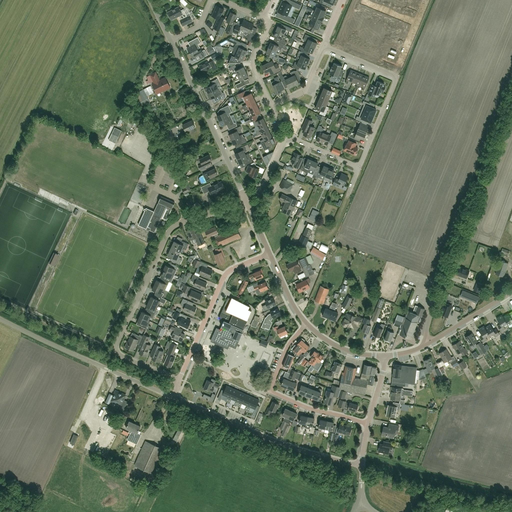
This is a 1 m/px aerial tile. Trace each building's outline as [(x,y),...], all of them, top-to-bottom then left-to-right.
[(282,1),(280,6),(290,11),(292,6),(299,9),(301,5),(289,0),(286,0),(286,3),(282,1)] [(219,30),(220,28),(224,18),(220,17),(224,9),(216,6),(212,16),(218,19),(214,28),(219,30)] [(287,16),(290,11),(280,6),(277,12),(281,13),(279,17),(293,23),(295,19),(287,16)] [(183,26),(192,22),(189,16),(187,17),(183,9),(180,11),(178,7),(168,11),(172,19),(179,16),(180,20),(183,26)] [(326,11),(317,7),(316,11),(313,10),(312,12),(315,13),(324,17),(326,11)] [(364,7),(360,16),(364,18),(362,24),(367,26),(371,16),(367,15),(370,10),(364,7)] [(231,35),(234,29),(237,23),(233,21),(236,15),(231,12),(226,22),(230,24),(228,27),(226,32),(231,35)] [(315,13),(313,16),(309,14),(309,15),(306,14),(305,16),(321,23),(323,20),(324,17),(315,13)] [(374,15),(369,25),(373,27),(375,23),(380,25),(384,15),(378,13),(377,17),(374,15)] [(384,15),(380,25),(385,27),(383,31),(387,33),(391,22),(388,21),(389,18),(384,15)] [(311,32),(313,33),(315,28),(318,29),(321,23),(305,16),(304,18),(308,20),(307,21),(311,23),(310,26),(313,27),(311,32)] [(243,36),(243,35),(245,32),(244,32),(249,22),(243,20),(240,28),(236,26),(232,33),(236,35),(236,34),(238,35),(238,33),(240,33),(240,34),(240,35),(243,36)] [(392,25),(389,35),(393,37),(396,31),(400,33),(404,24),(398,21),(396,27),(392,25)] [(255,34),(250,33),(254,25),(249,22),(244,32),(245,32),(243,35),(248,37),(247,40),(251,42),(255,34)] [(278,26),(276,31),(284,35),(286,30),(291,32),(292,29),(286,26),(284,29),(278,26)] [(287,36),(284,35),(276,31),(273,36),(280,39),(278,42),(285,45),(286,42),(284,41),(287,36)] [(366,33),(362,44),(365,45),(364,48),(369,51),(373,41),(368,39),(370,35),(366,33)] [(307,42),(306,44),(315,48),(317,43),(310,40),(311,37),(305,34),(303,40),(307,42)] [(189,53),(200,48),(198,44),(201,43),(198,37),(191,40),(194,44),(187,48),(189,53)] [(373,41),(369,51),(375,53),(376,49),(379,51),(384,40),(380,39),(378,43),(373,41)] [(235,44),(233,50),(234,51),(245,56),(247,51),(245,50),(239,47),(241,42),(235,40),(233,43),(235,44)] [(271,42),(269,47),(279,52),(282,47),(286,49),(287,46),(285,45),(278,42),(277,45),(271,42)] [(312,53),(315,48),(306,44),(305,46),(303,46),(302,47),(300,46),(299,49),(301,50),(302,48),(312,53)] [(277,57),(279,52),(269,47),(266,52),(273,55),(271,58),(277,61),(278,58),(277,57)] [(202,51),(200,48),(189,53),(190,54),(192,58),(195,57),(197,60),(207,55),(204,49),(202,51)] [(227,60),(227,63),(229,63),(230,64),(235,64),(235,63),(240,63),(241,60),(243,61),(245,56),(234,51),(232,56),(231,55),(229,60),(227,60)] [(296,59),(299,60),(308,64),(310,59),(304,56),(306,53),(299,51),(296,59)] [(211,56),(213,61),(220,57),(218,52),(211,56)] [(305,69),(308,64),(299,60),(298,63),(295,62),(293,67),(299,69),(300,67),(305,69)] [(212,67),(215,65),(213,61),(208,63),(207,62),(199,66),(202,72),(211,67),(212,67)] [(273,73),(280,70),(277,64),(274,65),(272,61),(262,66),(266,73),(272,70),(273,73)] [(329,74),(337,77),(336,80),(339,82),(342,75),(339,73),(342,66),(334,63),(333,67),(332,66),(330,70),(331,70),(329,74)] [(236,73),(238,75),(246,72),(243,67),(237,70),(235,65),(235,64),(230,64),(231,67),(229,68),(230,71),(232,70),(234,74),(236,73)] [(290,73),(292,76),(290,77),(294,86),(299,83),(296,77),(299,76),(296,70),(295,71),(290,73)] [(353,83),(357,73),(351,70),(346,80),(347,80),(345,83),(347,84),(349,81),(353,83)] [(152,84),(157,94),(170,87),(165,77),(159,80),(155,72),(150,75),(153,81),(154,83),(152,84)] [(248,77),(246,72),(238,75),(240,81),(248,77)] [(357,73),(353,83),(357,85),(356,87),(358,88),(359,85),(363,75),(357,73)] [(289,88),(294,86),(290,77),(288,78),(287,77),(286,75),(283,77),(280,78),(281,80),(283,84),(286,83),(289,87),(289,88)] [(363,75),(359,85),(363,87),(362,90),(364,91),(365,88),(369,78),(363,75)] [(274,78),(275,80),(271,82),(273,85),(277,94),(282,91),(281,90),(284,89),(278,76),(274,78)] [(206,88),(205,89),(206,91),(207,91),(208,93),(217,89),(220,88),(221,87),(217,79),(210,82),(211,85),(206,88)] [(374,97),(376,94),(379,96),(381,91),(383,92),(385,87),(383,86),(384,84),(377,81),(375,86),(372,85),(370,89),(368,95),(374,97)] [(217,89),(208,93),(210,96),(209,97),(210,100),(211,99),(217,96),(218,99),(219,101),(226,97),(223,93),(222,93),(220,88),(217,89)] [(322,93),(330,96),(332,91),(324,88),(322,93)] [(142,101),(148,98),(143,89),(138,92),(142,101)] [(246,102),(254,98),(251,93),(246,95),(244,91),(238,94),(239,98),(243,97),(246,102)] [(320,98),(328,101),(330,96),(322,93),(320,98)] [(142,108),(147,105),(146,104),(150,103),(148,98),(140,102),(142,108)] [(254,98),(246,102),(247,104),(242,106),(243,109),(256,103),(254,98)] [(318,103),(326,106),(328,101),(320,98),(318,103)] [(364,105),(361,111),(374,116),(376,112),(375,111),(376,109),(369,106),(370,104),(363,101),(362,104),(364,105)] [(250,111),(258,108),(256,103),(243,109),(244,111),(249,109),(250,111)] [(328,107),(326,106),(318,103),(315,108),(316,108),(321,110),(320,113),(325,115),(328,107)] [(217,116),(219,121),(230,116),(229,113),(231,112),(228,105),(221,108),(223,113),(217,116)] [(248,112),(250,117),(249,118),(251,122),(257,119),(256,115),(260,113),(258,108),(250,111),(248,112)] [(362,122),(363,119),(371,122),(371,120),(372,121),(374,116),(361,111),(359,117),(357,116),(356,119),(362,122)] [(230,116),(219,121),(221,126),(229,122),(230,125),(229,126),(230,129),(237,126),(235,123),(233,124),(230,116)] [(256,124),(257,126),(265,123),(263,118),(255,121),(255,122),(252,123),(253,125),(256,124)] [(310,138),(314,127),(310,126),(312,121),(306,118),(302,129),(305,130),(303,135),(310,138)] [(192,120),(182,125),(186,131),(195,127),(192,120)] [(366,134),(368,129),(367,128),(368,125),(359,121),(356,127),(359,128),(357,130),(366,134)] [(256,133),(260,131),(268,128),(265,123),(257,126),(259,129),(255,131),(256,133)] [(322,143),(325,133),(322,132),(324,129),(322,128),(322,127),(319,125),(316,131),(319,133),(316,140),(322,143)] [(229,135),(231,140),(239,136),(238,133),(241,132),(240,130),(241,129),(240,126),(234,129),(235,132),(229,135)] [(121,131),(115,127),(109,140),(115,143),(121,131)] [(261,133),(262,136),(270,133),(268,128),(260,131),(256,133),(257,135),(261,133)] [(363,139),(366,134),(357,130),(356,133),(353,133),(352,134),(350,134),(349,136),(359,141),(361,138),(363,139)] [(168,142),(175,139),(171,131),(164,134),(168,142)] [(330,139),(334,141),(337,134),(332,132),(330,135),(325,133),(322,143),(327,145),(330,139)] [(262,136),(263,139),(260,141),(261,143),(272,138),(270,133),(262,136)] [(242,135),(239,136),(231,140),(233,145),(240,142),(241,144),(247,142),(244,137),(243,137),(242,135)] [(342,146),(345,140),(339,137),(336,143),(342,146)] [(275,143),(272,138),(261,143),(264,150),(271,147),(270,145),(275,143)] [(356,143),(349,140),(347,144),(347,143),(344,150),(355,155),(355,153),(357,153),(358,150),(357,149),(358,148),(355,147),(356,143)] [(237,159),(246,155),(244,152),(247,151),(246,149),(246,148),(245,145),(239,148),(240,151),(235,154),(237,159)] [(251,159),(250,157),(249,154),(250,153),(249,153),(246,155),(237,159),(239,164),(245,162),(246,165),(252,162),(251,159)] [(295,153),(291,161),(295,163),(294,166),(299,168),(303,158),(300,157),(301,155),(295,153)] [(211,161),(209,155),(200,159),(201,163),(198,164),(201,170),(212,165),(210,161),(211,161)] [(308,172),(309,169),(313,161),(312,160),(312,159),(309,158),(308,159),(308,158),(306,163),(303,162),(300,169),(308,172)] [(314,161),(313,161),(309,169),(312,170),(311,172),(311,173),(316,175),(319,170),(316,168),(318,163),(317,163),(318,162),(317,161),(315,160),(314,160),(314,161)] [(249,175),(256,177),(260,167),(256,165),(254,162),(248,165),(248,166),(246,172),(250,173),(249,175)] [(316,175),(316,176),(321,179),(322,175),(325,176),(329,168),(324,165),(321,171),(319,170),(316,175)] [(218,174),(215,168),(203,174),(206,181),(215,177),(214,176),(218,174)] [(334,177),(331,176),(334,170),(329,168),(325,176),(324,179),(329,181),(328,183),(331,184),(334,177)] [(335,179),(332,185),(336,186),(336,185),(339,186),(340,184),(344,185),(348,176),(341,173),(338,181),(335,179)] [(290,192),(294,184),(284,179),(280,187),(290,192)] [(218,192),(225,189),(221,182),(211,187),(210,183),(201,187),(204,193),(210,191),(212,195),(214,194),(214,196),(216,196),(218,195),(219,194),(218,192)] [(190,190),(187,183),(183,185),(185,188),(182,189),(184,193),(190,190)] [(285,202),(295,207),(297,201),(288,196),(288,197),(282,194),(279,199),(285,202)] [(168,206),(162,218),(166,220),(174,202),(161,196),(157,203),(153,211),(145,229),(154,232),(165,207),(165,206),(165,205),(168,206)] [(291,215),(295,207),(285,202),(281,211),(291,215)] [(153,211),(146,207),(145,209),(144,208),(143,210),(144,210),(137,225),(145,229),(153,211)] [(298,221),(300,217),(302,218),(305,211),(300,209),(295,220),(298,221)] [(312,212),(309,218),(315,221),(318,215),(312,212)] [(233,229),(219,235),(217,232),(218,232),(215,226),(205,231),(208,237),(212,235),(214,239),(215,238),(218,246),(222,244),(223,244),(237,238),(237,239),(241,237),(236,226),(232,228),(233,229)] [(198,245),(205,243),(201,233),(197,235),(194,227),(187,230),(191,239),(193,244),(197,242),(198,245)] [(306,228),(303,235),(309,237),(312,230),(306,228)] [(304,248),(309,238),(302,235),(298,245),(304,248)] [(174,241),(171,248),(180,252),(182,248),(185,250),(188,244),(181,240),(180,243),(174,241)] [(320,250),(328,253),(330,248),(322,244),(320,250)] [(311,253),(324,260),(327,255),(315,247),(311,253)] [(179,264),(182,258),(178,256),(180,252),(171,248),(168,255),(173,257),(172,261),(179,264)] [(218,264),(225,261),(223,256),(225,256),(222,248),(216,250),(217,253),(214,254),(218,264)] [(50,264),(54,266),(59,255),(55,253),(50,264)] [(309,264),(305,257),(298,260),(302,268),(306,277),(313,274),(311,268),(310,264),(309,264)] [(199,261),(198,260),(194,259),(192,265),(198,268),(200,261),(199,261)] [(295,273),(301,270),(296,260),(286,264),(289,271),(293,270),(295,273)] [(503,276),(508,263),(499,260),(497,266),(498,267),(495,274),(503,276)] [(176,272),(178,267),(176,266),(175,269),(165,264),(163,269),(175,275),(176,272)] [(209,278),(213,270),(207,268),(207,267),(203,266),(199,273),(209,278)] [(466,278),(469,271),(459,267),(456,274),(466,278)] [(168,278),(167,281),(169,282),(171,283),(175,275),(163,269),(161,274),(168,278)] [(264,276),(262,273),(263,272),(262,269),(256,271),(256,272),(253,273),(249,275),(250,278),(255,277),(256,279),(264,276)] [(207,283),(197,279),(198,276),(193,274),(191,280),(195,282),(194,285),(204,289),(207,283)] [(165,290),(167,286),(169,282),(167,281),(163,279),(162,282),(157,279),(154,284),(164,289),(165,290)] [(244,289),(244,290),(248,282),(244,280),(240,288),(241,288),(238,293),(241,294),(244,289)] [(299,292),(309,287),(306,280),(296,284),(299,292)] [(261,291),(268,288),(266,281),(258,285),(254,287),(255,290),(256,289),(258,294),(262,292),(261,291)] [(162,297),(164,293),(162,292),(164,289),(154,284),(152,289),(160,293),(159,296),(158,296),(161,297),(162,297)] [(190,287),(185,284),(182,291),(187,294),(190,287)] [(325,303),(326,300),(325,299),(329,289),(320,286),(314,301),(323,304),(323,303),(325,303)] [(199,302),(202,294),(192,290),(188,298),(199,302)] [(149,301),(158,305),(160,301),(164,304),(166,299),(162,297),(161,297),(160,300),(151,296),(149,301)] [(349,306),(352,298),(348,296),(344,304),(342,306),(346,309),(349,306)] [(219,318),(224,320),(223,323),(242,331),(243,329),(244,329),(251,311),(248,310),(250,306),(232,298),(231,299),(228,297),(228,298),(219,318)] [(194,314),(196,307),(187,303),(188,300),(183,298),(181,304),(185,306),(184,310),(194,314)] [(266,304),(262,306),(264,311),(272,307),(271,306),(276,304),(273,298),(265,302),(266,304)] [(158,305),(149,301),(147,306),(152,309),(151,312),(152,312),(154,313),(154,314),(157,315),(159,310),(156,309),(158,305)] [(329,318),(334,303),(332,302),(331,306),(331,305),(329,310),(325,308),(324,311),(323,311),(321,314),(322,315),(322,316),(329,318)] [(336,304),(334,303),(329,318),(331,319),(331,320),(334,321),(334,320),(335,320),(338,313),(334,311),(336,308),(335,308),(336,304)] [(442,308),(440,314),(448,317),(452,306),(444,303),(444,304),(443,304),(441,308),(442,308)] [(419,323),(424,309),(415,305),(413,313),(408,311),(405,318),(399,334),(411,339),(417,322),(419,323)] [(371,320),(375,322),(381,309),(376,307),(371,320)] [(270,315),(269,316),(268,319),(265,318),(261,327),(265,328),(265,327),(270,328),(272,322),(271,322),(272,319),(273,318),(281,314),(278,309),(270,312),(271,314),(270,315)] [(139,314),(140,315),(140,316),(149,320),(151,316),(152,317),(154,314),(154,313),(152,312),(151,315),(142,311),(142,312),(141,312),(139,314)] [(177,323),(188,328),(191,320),(179,316),(180,313),(176,311),(173,318),(178,320),(177,323)] [(359,326),(362,319),(356,316),(356,317),(346,313),(343,323),(342,324),(343,326),(344,326),(345,327),(346,327),(347,326),(347,325),(354,328),(355,325),(359,326)] [(503,317),(507,323),(507,324),(508,325),(511,323),(511,318),(509,313),(503,317)] [(503,317),(502,315),(497,319),(500,324),(498,326),(502,332),(506,329),(504,326),(507,324),(507,323),(503,317)] [(149,320),(140,316),(139,316),(138,317),(137,319),(138,320),(137,321),(141,323),(140,326),(148,330),(150,326),(148,325),(150,321),(149,320)] [(368,333),(371,325),(368,324),(370,320),(364,317),(362,322),(365,323),(362,331),(368,333)] [(402,322),(396,319),(394,325),(400,328),(402,322)] [(216,327),(211,341),(228,349),(230,345),(236,348),(243,332),(242,332),(242,331),(223,323),(220,329),(216,327)] [(376,337),(377,336),(379,337),(381,332),(382,332),(383,329),(385,325),(381,324),(380,328),(376,326),(373,334),(374,335),(374,336),(376,337)] [(489,335),(490,336),(493,334),(495,337),(500,334),(496,328),(494,330),(490,324),(485,327),(489,335)] [(182,341),(185,334),(178,331),(179,328),(172,325),(169,330),(173,332),(171,336),(182,341)] [(280,336),(288,333),(285,326),(280,328),(278,325),(274,327),(275,330),(277,330),(280,336)] [(485,327),(484,325),(479,328),(482,334),(480,336),(483,342),(487,339),(486,337),(489,335),(485,327)] [(384,338),(387,339),(386,340),(390,342),(390,341),(394,332),(390,331),(392,327),(388,326),(387,330),(384,338)] [(481,354),(486,351),(480,342),(478,343),(472,333),(465,337),(471,346),(475,343),(481,354)] [(129,349),(133,351),(137,344),(139,345),(143,336),(140,334),(139,336),(136,335),(135,338),(131,336),(127,344),(126,344),(125,347),(125,348),(128,349),(129,349)] [(144,334),(140,343),(138,347),(141,349),(139,353),(146,356),(151,345),(146,343),(149,337),(144,334)] [(298,342),(296,345),(297,345),(293,350),(296,353),(305,343),(304,341),(305,341),(302,338),(301,338),(298,342)] [(463,355),(468,352),(466,349),(464,350),(459,341),(453,345),(458,354),(461,352),(463,355)] [(172,356),(177,345),(171,343),(169,349),(167,354),(168,354),(164,364),(170,367),(175,357),(172,356)] [(296,353),(301,357),(297,361),(299,364),(305,357),(301,353),(303,351),(304,352),(310,346),(305,343),(296,353)] [(155,344),(152,350),(150,355),(153,356),(152,359),(159,362),(163,352),(159,350),(160,346),(155,344)] [(446,366),(451,363),(453,367),(458,364),(456,360),(453,361),(451,358),(446,349),(439,353),(445,362),(444,363),(446,366)] [(308,362),(312,365),(319,353),(314,350),(310,357),(312,358),(308,362)] [(319,353),(312,365),(311,366),(318,370),(322,364),(320,362),(324,356),(319,353)] [(287,354),(286,356),(282,365),(284,366),(290,368),(293,359),(294,357),(287,354)] [(434,368),(433,365),(430,358),(424,361),(427,368),(426,368),(428,373),(432,371),(431,369),(434,368)] [(490,369),(485,358),(481,361),(486,371),(490,369)] [(338,372),(342,364),(335,361),(333,366),(331,370),(332,370),(331,373),(327,371),(325,376),(332,379),(334,374),(335,371),(338,372)] [(467,366),(463,361),(458,364),(462,369),(467,366)] [(364,364),(361,379),(360,383),(367,384),(373,385),(377,367),(376,367),(368,365),(364,364)] [(405,383),(415,384),(417,370),(417,367),(394,364),(391,385),(392,385),(405,386),(405,383)] [(339,389),(346,390),(365,394),(367,384),(360,383),(361,379),(355,377),(356,368),(346,366),(344,372),(342,372),(342,375),(339,389)] [(287,388),(292,377),(294,370),(289,368),(287,372),(290,373),(287,379),(284,378),(281,385),(287,388)] [(419,370),(418,380),(421,380),(426,378),(423,369),(419,370)] [(294,370),(292,377),(287,388),(294,390),(297,383),(294,382),(295,378),(301,381),(304,374),(294,370)] [(218,387),(219,385),(215,383),(216,380),(212,378),(211,381),(208,380),(208,379),(207,379),(204,388),(213,392),(213,391),(214,389),(211,387),(212,385),(218,387)] [(298,392),(305,395),(308,387),(301,385),(298,392)] [(340,390),(339,389),(339,387),(333,385),(336,386),(334,390),(332,389),(331,391),(327,390),(326,394),(327,394),(326,397),(326,396),(325,398),(324,402),(330,404),(333,396),(333,395),(338,396),(340,390)] [(222,390),(219,395),(222,397),(223,395),(227,397),(225,401),(227,402),(233,389),(230,387),(228,386),(227,386),(225,390),(224,391),(222,390)] [(305,395),(312,397),(314,390),(308,387),(305,395)] [(391,394),(401,395),(412,396),(413,391),(401,389),(402,388),(391,387),(390,394),(391,394)] [(314,390),(312,397),(318,400),(321,392),(322,389),(320,388),(318,391),(314,390)] [(233,389),(227,402),(230,403),(231,399),(236,401),(240,392),(239,391),(237,390),(233,389)] [(111,401),(114,402),(119,392),(116,390),(113,395),(109,393),(105,402),(110,404),(111,401)] [(344,398),(345,394),(346,392),(340,390),(338,396),(344,398)] [(119,408),(123,410),(127,401),(124,399),(126,395),(122,393),(121,394),(119,393),(119,392),(114,402),(121,405),(119,408)] [(236,401),(234,405),(236,406),(238,402),(242,404),(246,394),(245,394),(243,393),(240,392),(236,401)] [(246,394),(242,404),(246,405),(244,410),(246,411),(252,397),(249,395),(247,395),(246,394)] [(252,397),(246,411),(249,412),(251,407),(255,409),(254,411),(257,412),(259,406),(257,405),(257,404),(259,400),(258,399),(256,399),(252,397)] [(344,408),(347,409),(352,411),(352,410),(356,411),(358,405),(350,402),(349,403),(346,402),(346,401),(340,400),(338,406),(344,408)] [(275,412),(279,404),(273,401),(270,408),(268,407),(266,413),(269,415),(271,410),(275,412)] [(399,411),(401,404),(393,402),(392,406),(388,405),(386,415),(386,416),(395,417),(396,410),(399,411)] [(97,412),(104,415),(106,409),(99,406),(97,412)] [(280,428),(284,430),(286,425),(285,425),(291,411),(285,408),(282,415),(285,416),(284,418),(283,421),(283,422),(280,428)] [(293,423),(294,420),(297,413),(291,411),(285,425),(286,425),(284,430),(287,431),(290,425),(289,424),(290,421),(293,422),(293,423)] [(302,423),(306,424),(308,417),(301,415),(299,424),(302,425),(302,423)] [(308,417),(306,424),(305,427),(310,428),(310,426),(313,427),(314,418),(308,417)] [(321,427),(325,428),(327,421),(320,420),(320,419),(318,428),(321,429),(321,427)] [(129,421),(126,428),(130,429),(128,432),(130,433),(131,433),(135,423),(129,421),(130,421),(129,421)] [(327,421),(325,428),(329,429),(329,431),(332,431),(334,422),(333,422),(327,421)] [(130,433),(127,439),(136,443),(141,434),(137,433),(140,426),(135,423),(131,433),(130,433)] [(337,428),(335,433),(339,434),(340,432),(349,434),(352,427),(340,424),(339,429),(337,428)] [(397,431),(399,426),(391,424),(390,428),(383,426),(383,427),(384,427),(382,435),(394,437),(395,431),(397,431)] [(116,436),(100,429),(89,451),(106,459),(116,436)] [(74,434),(70,443),(74,445),(78,436),(74,434)] [(153,474),(165,449),(146,441),(135,465),(153,474)] [(380,444),(379,451),(378,452),(388,454),(389,449),(391,449),(393,443),(384,441),(383,444),(380,444)]
